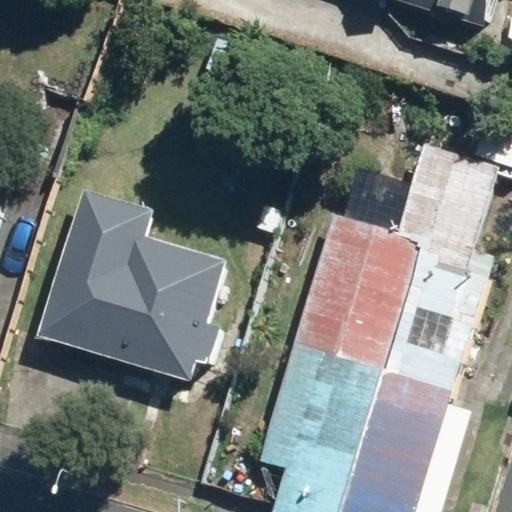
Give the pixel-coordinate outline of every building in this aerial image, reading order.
[(390,0),(489,29),(497,0),(390,0)] [(219,36),(207,72),(238,83),(250,47),(219,36)] [(14,169),(54,182),(77,107),(36,95),(14,169)] [(292,473),(280,511),(421,511),(457,389),(390,370),(421,260),(473,275),(503,170),(425,148),(400,238),(333,219),(262,465),(292,473)] [(42,341),(196,386),(201,367),(213,371),(225,331),(214,328),(232,265),(148,241),(156,214),(85,194),(42,341)] [(0,249),(12,210),(0,206),(0,249)]
